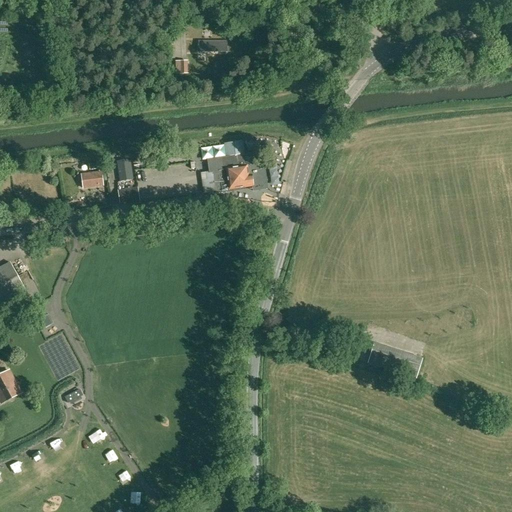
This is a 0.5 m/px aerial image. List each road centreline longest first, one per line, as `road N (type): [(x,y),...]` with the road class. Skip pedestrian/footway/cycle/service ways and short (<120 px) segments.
road 1 (tertiary): [(253,511),(255,347),(289,216)]
road 2 (unclassified): [(0,231),(197,203),(289,216)]
road 3 (tertiary): [(289,216),(314,142),(361,79),(390,56)]
road 4 (tertiary): [(390,56),(449,32),(511,26)]
